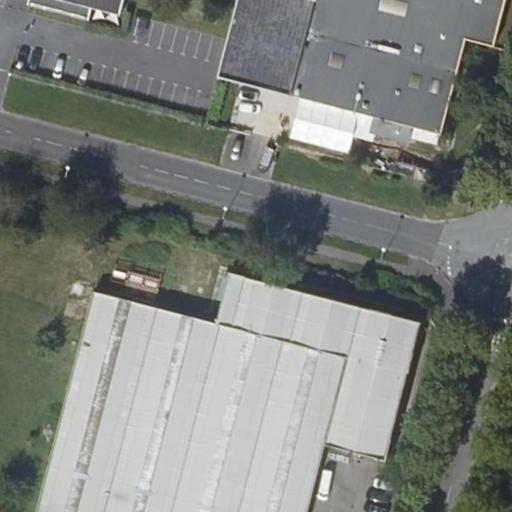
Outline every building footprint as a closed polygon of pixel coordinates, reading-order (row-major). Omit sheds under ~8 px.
[(29,0),(28,6),(89,22),(92,9),(94,1),(122,9),(124,0),(29,0)] [(506,0),(314,0),(286,111),(308,117),(312,100),(413,127),(411,138),(435,144),(438,133),(441,133),(466,39),(494,46),(506,0)] [(92,9),(121,16),(122,9),(94,1),(92,9)] [(414,178),(429,181),(431,172),(417,168),(414,178)] [(389,460),(423,322),(231,271),(218,322),(95,291),(49,463),(36,511),(308,511),(326,444),(389,460)]
